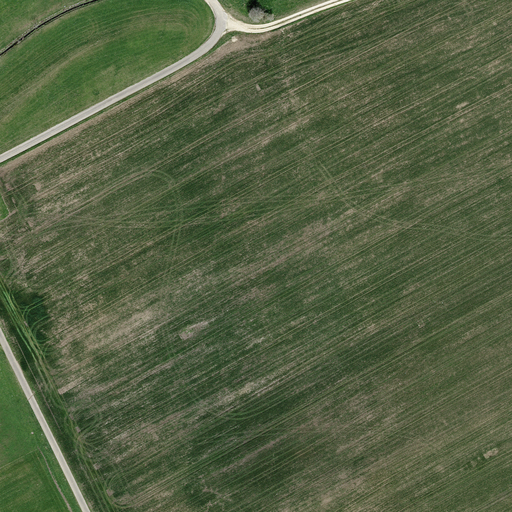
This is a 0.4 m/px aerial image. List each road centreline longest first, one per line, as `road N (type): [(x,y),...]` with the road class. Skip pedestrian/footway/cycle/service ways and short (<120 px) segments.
road 1 (track): [(213,0),(221,24),(198,55),(0,161)]
road 2 (track): [(0,337),(85,511)]
road 3 (track): [(341,0),(266,30),(221,24)]
